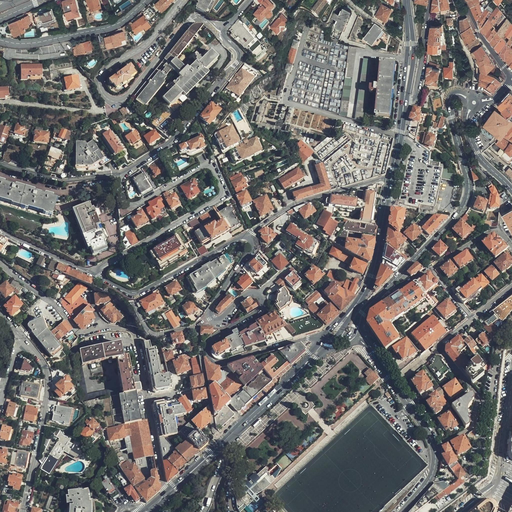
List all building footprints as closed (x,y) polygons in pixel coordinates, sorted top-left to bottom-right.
[(64,0),(62,1),(64,10),(65,12),(64,12),(65,15),(66,15),(67,19),(68,19),(75,17),(80,15),(79,14),(75,0),(64,0)] [(86,0),(89,6),(90,5),(92,10),(101,7),(98,0),(86,0)] [(168,5),(171,0),(160,0),(155,5),(162,12),(169,5),(168,5)] [(201,1),(196,9),(205,14),(212,0),(201,0),(200,1),(201,1)] [(264,0),(256,0),(263,5),(254,14),(261,20),(266,15),(268,16),(270,16),(272,14),(271,11),(270,10),(274,5),(267,0),(264,0),(265,0),(264,0)] [(328,1),(327,0),(326,0),(319,0),(313,8),(319,13),(328,1)] [(450,8),(447,0),(439,0),(441,10),(450,8)] [(480,5),(480,3),(472,8),(478,19),(483,12),(480,5)] [(341,17),(338,25),(333,38),(340,40),(351,9),(345,6),(341,17)] [(376,21),(382,25),(384,20),(385,21),(390,10),(382,6),(376,16),(378,17),(376,21)] [(501,12),(497,6),(495,9),(492,12),(491,14),(488,18),(494,23),(502,12),(501,12)] [(44,13),(41,14),(38,15),(40,21),(42,20),(44,26),(50,24),(50,22),(56,20),(51,8),(43,11),(44,13)] [(483,12),(478,19),(478,20),(481,28),(488,18),(491,14),(485,9),(484,11),(483,12)] [(85,12),(90,26),(95,24),(92,14),(89,15),(87,11),(85,12)] [(507,18),(502,12),(494,23),(499,29),(507,18)] [(144,14),(130,25),(133,29),(136,33),(150,22),(144,14)] [(282,14),(270,28),(273,30),(272,31),(275,34),(276,33),(282,27),(284,28),(285,26),(285,24),(288,20),(282,14)] [(31,22),(28,15),(9,23),(14,35),(26,31),(25,28),(29,26),(28,23),(31,22)] [(348,40),(356,43),(364,20),(356,17),(348,40)] [(457,20),(456,17),(447,19),(447,25),(448,25),(448,27),(454,27),(453,24),(453,21),(457,20)] [(467,17),(463,19),(461,20),(462,32),(472,26),(467,17)] [(88,25),(85,18),(77,20),(79,28),(88,25)] [(240,18),(233,24),(234,25),(228,29),(230,31),(231,30),(232,31),(232,32),(235,35),(246,46),(247,45),(250,47),(248,49),(255,55),(256,56),(265,48),(264,46),(263,45),(263,44),(261,42),(262,41),(244,22),(240,18)] [(488,18),(481,28),(486,34),(494,23),(488,18)] [(507,18),(499,29),(503,34),(504,33),(505,32),(511,23),(507,18)] [(494,23),(486,34),(491,40),(499,29),(494,23)] [(161,63),(134,96),(136,99),(143,105),(163,81),(166,77),(163,74),(164,72),(161,69),(165,64),(180,78),(174,83),(172,84),(173,85),(168,89),(170,91),(163,98),(175,111),(187,98),(184,95),(193,86),(196,89),(200,85),(197,82),(206,72),(205,70),(217,58),(210,51),(200,60),(199,58),(196,61),(195,60),(189,66),(188,64),(184,67),(174,58),(203,25),(199,24),(190,27),(161,63)] [(371,43),(382,29),(377,26),(375,24),(364,37),(371,43)] [(432,26),(429,54),(440,54),(440,50),(445,49),(442,25),(432,26)] [(266,26),(260,33),(266,38),(269,34),(267,32),(269,29),(266,26)] [(472,26),(462,32),(464,39),(475,33),(473,29),(472,26)] [(403,42),(404,32),(396,29),(394,35),(403,42)] [(499,29),(491,40),(495,45),(503,34),(499,29)] [(125,38),(123,31),(110,35),(103,37),(107,47),(122,42),(121,40),(125,38)] [(475,33),(464,39),(467,45),(477,38),(475,33)] [(503,34),(495,45),(497,48),(500,52),(508,41),(509,40),(503,34)] [(235,35),(233,37),(244,48),(246,46),(235,35)] [(294,37),(282,79),(278,95),(271,93),(270,97),(280,100),(288,72),(290,72),(292,66),(290,65),(294,49),(296,50),(298,44),(296,43),(297,38),(294,37)] [(477,38),(467,45),(471,52),(482,45),(477,38)] [(76,53),(92,49),(93,49),(93,47),(96,46),(94,39),(77,44),(77,46),(74,47),(75,54),(76,53)] [(511,45),(508,41),(500,52),(506,58),(511,47),(511,45)] [(61,45),(60,43),(44,46),(34,48),(22,48),(16,48),(16,53),(41,53),(41,55),(66,50),(62,45),(61,45)] [(266,45),(264,46),(265,48),(256,56),(255,55),(253,57),(256,60),(268,48),(266,45)] [(482,45),(471,52),(473,55),(474,55),(484,48),(482,45)] [(357,49),(354,48),(349,47),(339,114),(346,117),(357,49)] [(487,52),(484,48),(474,55),(475,57),(476,59),(487,52)] [(492,59),(487,52),(476,59),(475,57),(473,57),(475,61),(476,65),(477,68),(492,59)] [(355,119),(362,122),(371,60),(364,58),(355,119)] [(477,68),(478,72),(487,72),(495,64),(492,59),(477,68)] [(376,87),(373,87),(373,92),(375,93),(375,91),(377,91),(375,115),(389,117),(394,62),(380,61),(378,85),(376,85),(376,87)] [(73,67),(72,62),(49,66),(51,80),(59,78),(61,78),(59,70),(73,67)] [(444,68),(444,69),(444,77),(449,77),(449,78),(453,78),(453,68),(454,68),(453,62),(449,62),(449,66),(449,68),(444,68)] [(130,64),(122,70),(118,73),(109,79),(112,84),(113,83),(116,87),(121,83),(122,84),(130,78),(129,77),(134,73),(131,69),(133,68),(130,64)] [(43,76),(43,65),(22,66),(22,80),(28,80),(28,76),(43,76)] [(256,75),(243,65),(241,68),(222,93),(234,103),(256,75)] [(438,84),(439,70),(432,69),(432,68),(428,67),(426,85),(432,87),(432,83),(438,84)] [(487,72),(478,72),(478,78),(492,81),(496,76),(487,72)] [(79,88),(77,76),(65,78),(62,79),(64,91),(79,88)] [(498,78),(496,76),(492,81),(478,78),(478,83),(480,83),(488,86),(494,91),(503,80),(500,76),(498,78)] [(163,81),(143,105),(145,106),(165,82),(163,81)] [(0,96),(5,96),(9,96),(9,88),(0,87),(0,96)] [(510,113),(511,114),(511,113),(511,91),(511,90),(501,102),(499,104),(504,109),(509,114),(510,113)] [(437,109),(444,108),(443,107),(441,97),(434,98),(437,109)] [(258,123),(261,124),(268,99),(265,98),(258,123)] [(216,105),(212,102),(211,103),(211,104),(220,112),(218,114),(219,116),(225,110),(221,107),(222,106),(222,105),(221,104),(219,104),(219,105),(217,104),(216,105)] [(220,112),(211,104),(201,117),(204,120),(203,121),(204,122),(204,123),(206,125),(207,124),(208,126),(211,122),(213,122),(215,120),(215,117),(218,114),(220,112)] [(419,116),(420,109),(416,108),(413,107),(409,119),(410,119),(409,129),(411,130),(410,134),(416,138),(418,123),(421,124),(423,118),(419,116)] [(124,108),(120,111),(124,117),(128,114),(124,108)] [(150,124),(168,139),(169,139),(171,136),(167,133),(166,134),(159,128),(170,115),(165,109),(164,110),(162,112),(150,124)] [(261,143),(259,139),(259,137),(253,139),(239,109),(231,112),(227,118),(231,127),(228,128),(223,124),(210,139),(214,148),(223,144),(226,151),(228,149),(234,163),(236,164),(264,151),(264,149),(261,143)] [(491,141),(493,138),(496,134),(500,137),(502,138),(504,136),(511,125),(511,116),(510,115),(511,114),(510,113),(509,114),(504,109),(502,111),(503,112),(502,114),(495,109),(484,125),(479,132),(491,141)] [(32,121),(33,115),(22,113),(22,116),(22,119),(32,121)] [(286,138),(287,136),(290,126),(277,121),(275,125),(266,121),(265,125),(274,128),(273,133),(277,134),(277,135),(286,138)] [(0,141),(4,143),(10,128),(12,129),(13,125),(7,123),(5,126),(1,124),(0,127),(0,141)] [(24,130),(25,127),(17,124),(14,133),(24,137),(26,131),(24,130)] [(44,128),(36,126),(34,142),(48,143),(49,133),(43,133),(44,128)] [(70,141),(70,132),(64,131),(61,130),(61,132),(56,131),(54,139),(52,138),(51,142),(57,143),(59,139),(63,140),(64,139),(70,141)] [(117,150),(118,153),(124,149),(115,135),(113,137),(109,130),(103,134),(107,141),(105,142),(112,153),(117,150)] [(144,137),(149,145),(155,141),(159,138),(154,130),(144,137)] [(140,140),(135,131),(125,137),(128,141),(130,140),(133,144),(140,140)] [(432,146),(435,137),(429,134),(425,133),(423,143),(432,146)] [(180,150),(181,151),(183,155),(186,154),(188,155),(191,156),(194,155),(193,153),(208,146),(203,137),(202,137),(200,134),(196,136),(197,138),(179,147),(180,150)] [(323,162),(351,141),(346,134),(336,142),(332,136),(323,142),(323,144),(320,146),(319,145),(314,149),(323,162)] [(510,143),(502,138),(500,137),(497,143),(505,149),(506,150),(510,143)] [(313,153),(301,141),(296,142),(295,144),(308,158),(313,153)] [(73,171),(96,171),(96,170),(100,168),(100,169),(106,164),(93,142),(86,146),(85,143),(78,143),(78,148),(77,148),(77,158),(73,158),(73,171)] [(511,154),(506,150),(505,149),(504,150),(496,143),(491,147),(511,164),(511,162),(511,154)] [(302,163),(308,158),(295,144),(294,146),(293,149),(293,153),(299,163),(301,162),(302,163)] [(52,147),(50,152),(60,157),(62,152),(52,147)] [(11,162),(18,164),(20,157),(13,155),(11,162)] [(162,161),(159,157),(154,161),(155,163),(153,164),(152,162),(147,165),(148,168),(150,167),(152,171),(150,172),(153,177),(165,171),(162,166),(160,162),(162,161)] [(123,158),(114,163),(118,169),(126,163),(123,158)] [(27,167),(36,169),(37,163),(29,160),(27,167)] [(298,200),(330,191),(321,162),(320,161),(314,162),(320,185),(293,193),(295,201),(298,200)] [(51,173),(60,175),(61,166),(53,165),(51,173)] [(177,178),(183,174),(179,166),(170,170),(171,171),(177,178)] [(505,166),(503,168),(501,170),(511,179),(511,170),(509,169),(505,166)] [(277,180),(279,183),(281,182),(283,187),(284,188),(293,183),(303,177),(298,168),(277,180)] [(142,169),(129,177),(131,180),(133,179),(141,194),(152,187),(142,169)] [(172,181),(177,178),(171,171),(168,174),(172,181)] [(242,175),(232,180),(233,182),(232,182),(237,193),(247,188),(246,184),(248,183),(245,177),(243,178),(242,175)] [(192,178),(180,184),(180,186),(181,187),(180,188),(187,200),(199,193),(197,190),(195,187),(196,186),(192,178)] [(54,219),(55,216),(56,211),(54,210),(57,198),(10,185),(0,181),(0,198),(4,200),(53,213),(51,218),(54,219)] [(361,210),(359,221),(370,223),(376,187),(379,187),(380,184),(368,187),(367,192),(365,203),(363,203),(357,202),(335,198),(335,201),(330,200),(329,199),(328,205),(361,210)] [(499,198),(491,185),(488,187),(490,190),(489,191),(491,194),(488,208),(490,208),(490,209),(500,208),(500,205),(499,198)] [(370,223),(373,223),(379,187),(376,187),(370,223)] [(252,205),(245,191),(236,196),(241,207),(242,206),(243,209),(252,205)] [(167,192),(159,196),(159,197),(161,199),(165,197),(166,199),(165,199),(171,209),(180,204),(174,194),(170,197),(167,192)] [(265,196),(253,202),(260,217),(272,211),(265,196)] [(161,199),(159,197),(148,203),(151,209),(147,211),(148,213),(147,213),(149,216),(149,215),(152,220),(156,217),(157,219),(167,214),(160,202),(162,201),(161,199)] [(483,213),(488,203),(478,198),(473,208),(483,213)] [(211,211),(184,226),(189,234),(193,232),(199,244),(208,239),(208,241),(228,229),(229,231),(222,234),(226,242),(246,231),(247,230),(243,223),(238,225),(231,213),(233,212),(230,207),(234,204),(232,199),(220,205),(223,210),(218,213),(216,215),(220,222),(213,226),(212,224),(205,228),(203,226),(198,230),(197,228),(199,227),(197,222),(200,220),(201,222),(213,215),(211,211)] [(74,209),(93,257),(98,255),(98,254),(107,250),(103,242),(105,241),(102,234),(101,229),(94,212),(92,208),(92,207),(90,208),(88,203),(74,209)] [(187,203),(184,205),(188,214),(192,211),(187,203)] [(307,204),(295,207),(298,211),(304,218),(314,212),(312,208),(310,209),(307,204)] [(426,214),(426,211),(423,211),(424,206),(419,205),(418,208),(418,210),(417,213),(426,214)] [(142,206),(125,216),(128,222),(131,220),(136,228),(147,222),(146,220),(147,219),(142,209),(143,208),(142,206)] [(405,214),(405,211),(392,208),(389,228),(397,235),(398,233),(400,226),(401,223),(404,224),(406,224),(406,221),(407,221),(408,215),(405,214)] [(332,215),(324,210),(316,224),(321,227),(325,220),(328,216),(331,218),(332,215)] [(166,218),(171,224),(175,222),(171,215),(166,218)] [(125,216),(119,219),(120,230),(127,226),(130,224),(128,222),(125,216)] [(328,216),(325,220),(337,227),(338,225),(329,220),(331,218),(328,216)] [(447,218),(434,216),(421,229),(430,236),(447,218)] [(248,220),(251,227),(257,224),(254,218),(248,220)] [(338,225),(337,227),(341,230),(347,221),(347,220),(342,219),(338,225)] [(321,227),(324,229),(332,234),(337,227),(325,220),(321,227)] [(356,257),(368,263),(370,253),(375,226),(348,221),(337,237),(336,236),(332,234),(330,237),(328,239),(332,242),(356,257)] [(430,236),(421,229),(417,226),(416,228),(413,225),(414,223),(412,221),(405,229),(406,230),(403,234),(401,232),(399,234),(411,243),(414,240),(415,241),(421,235),(427,239),(430,236)] [(471,231),(462,221),(453,230),(462,239),(471,231)] [(312,259),(319,244),(293,224),(292,224),(291,223),(284,232),(297,242),(294,246),(312,259)] [(487,229),(488,226),(484,225),(481,224),(477,228),(482,233),(487,229)] [(163,269),(167,275),(171,272),(168,266),(188,254),(183,246),(188,243),(182,233),(185,231),(182,226),(172,231),(174,234),(164,240),(165,243),(148,253),(151,258),(147,261),(152,269),(156,266),(159,271),(163,269)] [(337,227),(332,234),(336,236),(341,230),(337,227)] [(132,245),(140,241),(136,235),(132,228),(129,230),(126,232),(126,235),(132,245)] [(260,230),(259,232),(263,237),(261,238),(267,243),(275,236),(269,230),(267,231),(264,228),(260,230)] [(397,235),(389,228),(387,239),(386,246),(405,261),(409,258),(401,252),(408,244),(397,235)] [(140,241),(140,242),(145,240),(140,232),(136,235),(140,241)] [(498,237),(493,236),(482,243),(495,258),(497,257),(507,248),(503,242),(499,238),(498,237)] [(447,250),(440,242),(431,250),(439,258),(447,250)] [(197,249),(200,256),(207,252),(204,245),(197,249)] [(332,246),(329,253),(337,258),(340,251),(332,246)] [(405,261),(386,246),(383,261),(382,266),(393,274),(405,261)] [(510,251),(507,248),(497,257),(500,259),(506,254),(507,254),(510,251)] [(257,256),(261,253),(259,251),(257,254),(246,263),(243,268),(247,273),(248,274),(249,273),(248,272),(247,271),(246,269),(249,266),(250,267),(248,269),(249,269),(250,270),(254,275),(256,273),(260,270),(261,272),(267,267),(265,265),(267,264),(263,259),(261,261),(257,256)] [(340,251),(337,258),(350,265),(353,260),(352,258),(340,251)] [(472,260),(466,251),(453,259),(458,267),(459,266),(461,269),(472,260)] [(286,258),(289,262),(297,256),(292,253),(286,258)] [(506,254),(500,259),(495,263),(502,272),(511,264),(511,257),(510,259),(507,254),(506,254)] [(42,262),(45,257),(41,255),(36,264),(40,266),(42,262)] [(197,295),(192,302),(205,311),(234,267),(227,255),(218,260),(215,262),(187,277),(197,295)] [(280,271),(287,264),(279,255),(277,258),(274,260),(272,262),(280,271)] [(349,268),(361,274),(365,265),(353,260),(350,265),(349,268)] [(57,263),(51,261),(47,270),(53,273),(54,272),(57,263)] [(423,269),(416,263),(408,271),(407,273),(411,277),(423,269)] [(457,272),(450,263),(441,269),(448,278),(457,272)] [(76,278),(78,273),(70,269),(59,264),(55,271),(67,273),(76,278)] [(324,274),(310,265),(307,267),(310,270),(304,276),(313,285),(324,274)] [(256,280),(261,285),(276,272),(278,272),(272,266),(256,280)] [(393,274),(382,266),(381,270),(377,281),(373,290),(376,292),(393,274)] [(499,275),(492,266),(486,272),(487,274),(489,277),(492,280),(499,275)] [(292,272),(294,271),(292,269),(279,279),(284,284),(286,282),(291,288),(292,288),(300,281),(292,272)] [(327,277),(329,278),(342,287),(345,281),(330,271),(327,277)] [(261,285),(262,286),(278,272),(276,272),(261,285)] [(88,284),(91,279),(86,277),(78,273),(76,278),(88,284)] [(59,278),(58,281),(59,281),(59,282),(64,285),(67,283),(69,282),(71,279),(72,278),(67,275),(61,274),(59,278)] [(412,284),(425,299),(432,307),(441,300),(432,289),(437,285),(428,274),(412,284)] [(243,290),(252,282),(246,275),(245,276),(244,275),(240,279),(241,280),(237,283),(243,290)] [(482,275),(475,281),(482,289),(488,283),(486,280),(484,277),(482,275)] [(329,278),(319,288),(341,310),(355,297),(342,287),(329,278)] [(280,288),(284,284),(279,279),(275,283),(280,288)] [(11,283),(18,290),(21,287),(14,280),(11,283)] [(342,287),(355,297),(360,288),(359,287),(357,286),(353,284),(346,280),(345,281),(342,287)] [(170,297),(181,290),(176,281),(165,287),(170,297)] [(302,284),(300,281),(292,288),(294,290),(302,284)] [(459,289),(454,293),(463,303),(467,301),(478,292),(482,289),(475,281),(462,292),(459,289)] [(244,291),(247,288),(253,283),(252,282),(243,290),(244,291)] [(0,287),(0,291),(5,298),(13,292),(6,283),(0,287)] [(68,294),(61,303),(63,306),(66,310),(78,297),(86,288),(85,287),(80,283),(77,284),(68,294)] [(399,293),(410,309),(425,299),(412,284),(399,293)] [(457,284),(451,289),(454,293),(459,289),(460,288),(457,284)] [(288,293),(283,287),(278,291),(275,305),(280,310),(286,306),(286,305),(287,304),(288,303),(291,303),(291,297),(289,297),(288,295),(288,293)] [(326,324),(337,314),(325,301),(320,306),(321,307),(319,309),(313,303),(321,296),(315,290),(313,292),(307,298),(312,302),(306,307),(313,315),(316,317),(318,316),(326,324)] [(229,293),(227,291),(224,296),(216,309),(220,313),(235,299),(231,295),(229,293)] [(5,298),(7,300),(12,296),(15,293),(13,292),(5,298)] [(66,292),(59,301),(61,303),(68,294),(66,292)] [(93,293),(94,301),(94,304),(105,301),(106,301),(110,297),(105,293),(99,293),(99,292),(93,293)] [(478,292),(467,301),(468,303),(480,294),(478,292)] [(141,302),(139,300),(135,302),(135,303),(138,308),(142,306),(146,314),(147,313),(148,316),(156,312),(154,309),(163,304),(157,293),(141,302)] [(399,293),(382,304),(392,319),(393,320),(410,309),(399,293)] [(503,320),(511,308),(511,293),(493,309),(503,320)] [(320,306),(325,301),(321,296),(313,303),(319,309),(321,307),(320,306)] [(66,310),(73,320),(87,305),(83,300),(78,297),(66,310)] [(18,309),(21,307),(14,298),(5,306),(9,310),(7,311),(11,316),(18,309)] [(252,303),(250,299),(242,304),(243,308),(242,308),(246,314),(256,308),(253,302),(252,303)] [(437,309),(445,318),(455,310),(447,300),(437,309)] [(106,323),(107,323),(109,324),(112,325),(113,325),(111,322),(115,319),(117,321),(122,317),(109,302),(107,303),(104,306),(102,304),(98,305),(96,308),(100,314),(103,319),(106,323)] [(196,311),(193,305),(189,303),(183,307),(188,316),(196,311)] [(382,304),(370,312),(366,323),(384,351),(399,341),(387,323),(393,320),(392,319),(382,304)] [(73,320),(80,329),(84,329),(94,319),(90,314),(92,311),(87,305),(73,320)] [(433,308),(418,320),(412,325),(421,337),(426,332),(428,334),(431,331),(438,340),(449,332),(446,328),(445,329),(441,323),(443,321),(433,308)] [(18,309),(11,316),(12,318),(20,311),(18,309)] [(174,315),(171,309),(164,313),(168,320),(173,329),(180,326),(177,320),(174,315)] [(498,326),(503,320),(493,309),(489,312),(492,315),(485,320),(488,324),(486,325),(490,330),(488,332),(491,336),(500,328),(498,326)] [(455,310),(445,318),(446,319),(456,311),(455,310)] [(263,337),(284,324),(274,312),(255,324),(256,325),(263,337)] [(49,333),(48,331),(47,330),(44,326),(37,313),(35,315),(32,314),(31,315),(33,317),(29,319),(31,321),(26,324),(26,326),(27,327),(31,332),(30,333),(33,337),(34,336),(37,340),(35,342),(39,347),(41,345),(50,357),(60,349),(49,333)] [(321,330),(324,326),(318,320),(316,321),(312,317),(284,324),(295,337),(316,331),(321,330)] [(77,337),(65,321),(50,333),(57,341),(56,341),(63,349),(77,337)] [(249,329),(247,323),(241,327),(244,332),(249,329)] [(273,344),(295,337),(284,324),(263,337),(265,341),(265,342),(268,341),(270,345),(273,344)] [(242,346),(243,345),(245,348),(265,341),(263,337),(256,325),(249,329),(244,332),(239,336),(238,334),(225,341),(231,351),(231,352),(231,351),(242,346)] [(405,334),(407,336),(408,339),(412,344),(417,341),(421,337),(412,325),(409,327),(411,330),(405,334)] [(238,334),(236,331),(232,333),(233,335),(225,340),(225,341),(238,334)] [(420,340),(428,349),(438,340),(431,331),(428,334),(420,340)] [(475,341),(479,345),(480,344),(483,347),(492,340),(489,337),(489,336),(486,332),(475,341)] [(182,344),(180,334),(177,334),(170,336),(172,346),(182,344)] [(78,338),(77,337),(63,349),(71,357),(73,357),(74,355),(78,338)] [(445,352),(460,370),(461,369),(468,363),(458,351),(462,347),(460,345),(463,342),(459,337),(447,346),(445,352)] [(463,342),(473,354),(476,352),(473,348),(476,345),(469,337),(463,342)] [(415,354),(419,352),(417,350),(412,344),(408,339),(407,340),(406,340),(415,354)] [(156,393),(172,389),(168,373),(161,375),(158,356),(156,356),(154,346),(151,347),(149,340),(142,342),(148,372),(149,372),(153,390),(156,393)] [(415,354),(406,340),(393,349),(399,357),(400,356),(403,360),(407,357),(408,359),(415,354)] [(419,352),(421,354),(428,349),(420,340),(417,342),(421,347),(417,350),(419,352)] [(231,351),(225,341),(213,347),(213,348),(211,349),(215,356),(218,355),(219,357),(231,351)] [(417,341),(412,344),(417,350),(421,347),(417,342),(417,341)] [(80,393),(84,401),(109,396),(135,391),(141,390),(139,382),(133,384),(127,355),(121,356),(119,343),(78,351),(81,365),(76,366),(78,381),(80,393)] [(299,343),(284,348),(290,354),(292,353),(297,358),(305,350),(299,343)] [(244,348),(242,346),(231,351),(233,354),(244,348)] [(284,348),(277,350),(289,365),(297,358),(292,353),(290,354),(284,348)] [(176,349),(163,352),(165,361),(179,358),(176,349)] [(277,350),(252,358),(263,370),(272,381),(276,377),(289,365),(277,350)] [(177,374),(190,370),(186,359),(184,359),(183,356),(179,359),(179,361),(174,362),(177,374)] [(195,377),(201,375),(201,371),(198,356),(191,357),(195,377)] [(436,356),(427,363),(428,365),(427,366),(439,379),(444,376),(443,375),(450,369),(442,360),(443,359),(440,356),(436,356)] [(18,371),(22,372),(22,371),(26,373),(28,366),(30,362),(24,357),(21,362),(18,371)] [(204,357),(209,387),(213,383),(214,382),(217,382),(219,381),(221,378),(219,367),(215,367),(210,364),(205,357),(204,357)] [(477,378),(486,370),(484,367),(475,357),(468,363),(461,369),(472,382),(477,378)] [(232,372),(217,386),(221,391),(225,394),(228,398),(238,390),(240,393),(246,388),(245,386),(259,373),(263,370),(252,358),(229,365),(226,366),(232,372)] [(237,396),(245,405),(265,387),(272,381),(263,370),(259,373),(261,375),(246,388),(240,393),(237,396)] [(446,375),(450,379),(456,375),(453,371),(446,375)] [(377,379),(372,372),(367,376),(373,383),(377,379)] [(411,382),(422,398),(423,398),(428,394),(434,391),(422,373),(416,377),(417,378),(411,382)] [(190,378),(191,388),(203,385),(201,375),(195,377),(190,378)] [(370,385),(373,383),(367,376),(364,378),(370,385)] [(69,382),(65,378),(56,386),(58,389),(55,392),(60,398),(71,388),(68,384),(69,382)] [(441,390),(445,395),(449,401),(457,395),(459,399),(456,400),(458,402),(467,396),(455,380),(441,390)] [(37,399),(39,386),(22,382),(19,395),(37,399)] [(209,387),(215,415),(220,411),(226,405),(229,402),(230,401),(228,398),(225,394),(223,396),(220,392),(221,391),(217,386),(214,382),(213,383),(209,387)] [(428,394),(423,398),(430,408),(432,407),(436,413),(443,408),(442,407),(445,405),(441,398),(445,395),(441,390),(439,387),(434,391),(436,394),(430,398),(428,394)] [(206,399),(204,389),(197,390),(191,391),(193,401),(206,399)] [(109,396),(115,425),(121,424),(123,424),(127,423),(140,420),(135,391),(109,396)] [(458,402),(451,407),(465,428),(469,426),(469,424),(463,412),(465,411),(465,409),(464,408),(474,399),(473,397),(473,395),(471,393),(467,396),(458,402)] [(230,401),(229,402),(238,412),(245,405),(237,396),(236,395),(230,401)] [(191,407),(184,396),(179,399),(186,410),(191,407)] [(153,405),(160,444),(162,444),(166,440),(168,442),(174,436),(176,434),(173,416),(185,414),(176,399),(172,400),(170,398),(155,402),(153,405)] [(59,402),(50,401),(50,403),(47,421),(66,424),(69,409),(58,406),(59,402)] [(15,408),(16,404),(9,403),(6,415),(7,416),(8,417),(9,416),(13,417),(16,408),(15,408)] [(35,421),(38,407),(26,405),(23,419),(35,421)] [(217,429),(218,430),(225,423),(224,422),(231,416),(232,417),(235,415),(226,405),(220,411),(215,415),(217,429)] [(210,420),(207,406),(204,409),(191,421),(200,430),(209,422),(210,420)] [(449,412),(439,419),(446,430),(450,427),(452,429),(458,425),(457,423),(453,417),(449,412)] [(98,426),(90,418),(88,421),(87,420),(85,423),(88,427),(85,430),(83,428),(78,432),(85,439),(87,441),(92,436),(90,435),(94,432),(93,431),(98,426)] [(140,420),(127,423),(130,435),(124,436),(124,437),(127,453),(132,452),(134,459),(136,466),(141,465),(140,459),(150,457),(152,471),(156,470),(151,441),(146,419),(140,420)] [(446,430),(439,419),(437,420),(444,431),(446,430)] [(198,451),(207,442),(190,422),(180,431),(185,437),(192,430),(193,432),(186,438),(187,439),(198,451)] [(123,424),(121,424),(122,426),(107,428),(110,440),(114,439),(124,437),(124,436),(130,435),(127,423),(123,424)] [(0,437),(8,440),(11,428),(2,425),(0,432),(0,435),(0,437)] [(8,440),(0,437),(0,441),(3,443),(3,440),(10,442),(13,428),(11,428),(8,440)] [(64,433),(60,429),(56,435),(62,438),(48,459),(47,459),(41,467),(49,472),(62,452),(64,454),(66,451),(76,457),(81,451),(68,442),(71,438),(64,433)] [(23,430),(20,444),(23,445),(24,444),(26,444),(29,445),(31,444),(32,438),(33,438),(34,434),(33,433),(33,432),(23,430)] [(466,437),(473,438),(474,433),(475,430),(466,435),(466,437)] [(178,432),(177,433),(184,440),(186,438),(185,437),(180,431),(178,432)] [(463,437),(451,443),(457,454),(458,455),(461,454),(466,452),(466,451),(469,449),(463,437)] [(179,446),(187,439),(186,438),(184,440),(178,445),(179,446)] [(114,439),(110,440),(114,451),(117,455),(122,461),(123,460),(118,444),(116,444),(114,439)] [(175,451),(185,462),(198,451),(187,439),(179,446),(178,445),(174,450),(175,451)] [(160,448),(163,461),(166,459),(175,451),(174,450),(168,442),(166,440),(162,444),(160,444),(160,448)] [(461,477),(463,476),(465,474),(447,445),(442,448),(441,461),(445,459),(448,465),(459,478),(461,477)] [(26,468),(29,452),(18,450),(15,466),(26,468)] [(176,471),(185,462),(175,451),(166,459),(176,471)] [(286,454),(277,463),(283,469),(292,460),(286,454)] [(163,461),(167,482),(177,473),(176,471),(166,459),(163,461)] [(122,461),(119,462),(118,464),(118,465),(119,467),(141,498),(142,498),(146,503),(160,491),(156,470),(152,471),(153,477),(146,482),(133,463),(132,464),(130,465),(129,464),(127,462),(125,464),(123,460),(122,461)] [(275,480),(275,478),(280,469),(276,464),(268,472),(275,480)] [(256,492),(258,494),(260,493),(265,490),(271,485),(275,480),(268,472),(266,471),(268,470),(265,467),(258,473),(256,475),(254,474),(238,490),(239,492),(235,496),(237,498),(235,500),(237,508),(238,511),(239,511),(245,507),(243,505),(244,504),(246,506),(253,500),(251,498),(254,494),(256,492)] [(140,500),(120,471),(117,473),(118,474),(118,475),(118,476),(117,477),(125,489),(124,489),(128,495),(130,494),(136,503),(140,500)] [(19,490),(22,475),(13,473),(12,476),(9,475),(8,481),(9,481),(8,485),(13,486),(13,488),(19,490)] [(108,479),(106,476),(102,479),(104,482),(99,485),(107,497),(109,496),(112,500),(120,495),(109,478),(108,479)] [(444,491),(433,499),(436,503),(451,491),(452,493),(464,483),(461,477),(459,478),(450,486),(444,491)] [(445,480),(434,483),(444,491),(450,486),(445,480)] [(434,483),(409,511),(416,511),(433,499),(444,491),(434,483)] [(87,503),(86,492),(81,492),(80,490),(68,492),(68,496),(66,497),(66,503),(72,503),(72,506),(69,506),(68,511),(89,511),(90,511),(89,503),(87,503)] [(51,492),(51,493),(46,509),(49,510),(53,497),(54,497),(53,500),(55,501),(58,495),(51,492)] [(253,500),(255,502),(259,499),(256,496),(254,494),(251,498),(253,500)] [(16,511),(19,503),(5,500),(3,510),(4,510),(3,511),(16,511)]
